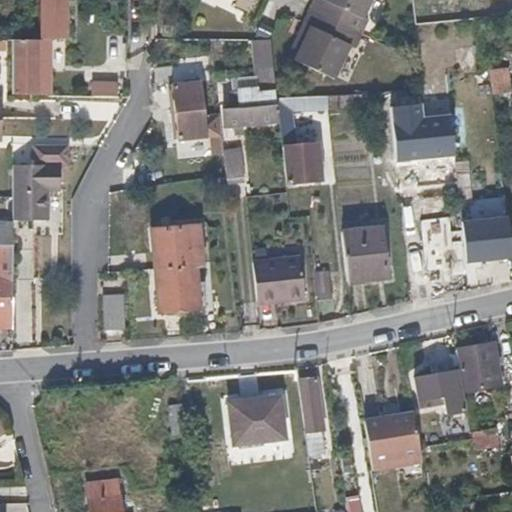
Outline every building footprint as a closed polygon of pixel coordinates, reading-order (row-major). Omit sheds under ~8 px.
[(64,38),(63,0),(41,0),(42,38),(37,38),(37,40),(15,41),(15,97),(53,97),(54,38),(64,38)] [(232,0),(231,3),(245,10),(249,0),(232,0)] [(310,0),(307,8),(358,33),(365,19),(356,14),(363,0),(310,0)] [(473,21),(471,3),(457,4),(458,16),(449,17),(453,44),(447,45),(448,70),(478,67),(473,21)] [(351,47),(358,33),(307,8),(300,23),(306,27),(291,59),(327,75),(342,43),(351,47)] [(306,27),(300,23),(285,56),(291,59),(306,27)] [(252,37),(255,67),(273,65),(270,37),(252,37)] [(273,65),(255,67),(256,88),(230,90),(231,108),(223,109),(224,125),(272,121),(278,120),(276,94),(273,65)] [(509,66),(489,67),(490,94),(510,93),(509,66)] [(127,94),(127,81),(100,82),(100,94),(127,94)] [(170,85),(172,97),(201,98),(200,82),(170,85)] [(423,101),(421,86),(389,89),(390,99),(394,132),(411,129),(409,103),(423,101)] [(341,101),(390,99),(389,89),(340,91),(341,101)] [(296,108),(329,107),(328,92),(276,94),(278,120),(281,144),(294,143),(298,142),(296,108)] [(201,98),(172,97),(176,140),(220,136),(218,115),(203,117),(201,98)] [(294,143),(294,144),(299,180),(323,178),(319,141),(298,142),(294,143)] [(11,146),(11,197),(10,222),(38,222),(38,206),(47,205),(47,192),(59,193),(59,166),(69,166),(69,147),(11,146)] [(224,173),(224,179),(241,177),(238,149),(221,150),(224,173)] [(456,163),(455,158),(423,162),(424,174),(431,196),(459,193),(456,163)] [(46,222),(47,205),(38,206),(38,222),(46,222)] [(466,260),(511,255),(511,253),(508,215),(461,219),(463,235),(466,260)] [(451,275),(467,273),(466,260),(463,235),(451,236),(449,216),(415,218),(418,242),(424,241),(426,269),(450,267),(451,275)] [(195,264),(202,263),(197,224),(149,229),(153,268),(195,264)] [(0,327),(10,327),(10,225),(0,225),(0,327)] [(346,264),(347,280),(387,276),(381,226),(342,230),(346,264)] [(252,260),(256,299),(286,296),(286,300),(306,297),(301,256),(252,260)] [(198,306),(195,264),(153,268),(157,310),(198,306)] [(314,273),(317,303),(328,301),(326,273),(314,273)] [(121,326),(120,294),(103,294),(103,326),(121,326)] [(491,340),(454,347),(462,389),(500,383),(491,340)] [(418,404),(434,401),(442,400),(444,418),(464,415),(455,369),(413,378),(418,404)] [(299,380),(305,429),(319,427),(323,427),(316,378),(299,380)] [(224,401),(230,442),(284,436),(279,395),(224,401)] [(183,432),(179,402),(165,403),(167,433),(183,432)] [(361,419),(366,459),(419,451),(418,445),(412,410),(360,418),(361,419)] [(470,429),(472,436),(473,445),(497,442),(494,424),(470,429)] [(319,427),(305,429),(308,449),(322,447),(319,427)] [(420,458),(419,451),(366,459),(367,466),(420,458)] [(85,483),(88,511),(133,511),(134,511),(122,511),(119,480),(85,483)] [(360,511),(359,496),(345,497),(346,511),(360,511)]
